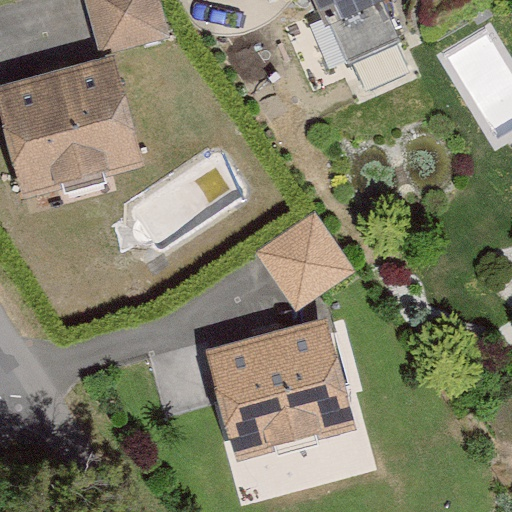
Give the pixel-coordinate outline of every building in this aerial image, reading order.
[(154,0),(81,0),(100,61),(167,41),(154,0)] [(307,0),(322,34),(407,0),(307,0)] [(121,66),(0,95),(0,103),(27,211),(149,180),(121,66)] [(314,223),(257,261),(296,320),(353,282),(314,223)] [(331,331),(209,360),(237,476),(359,447),(331,331)]
